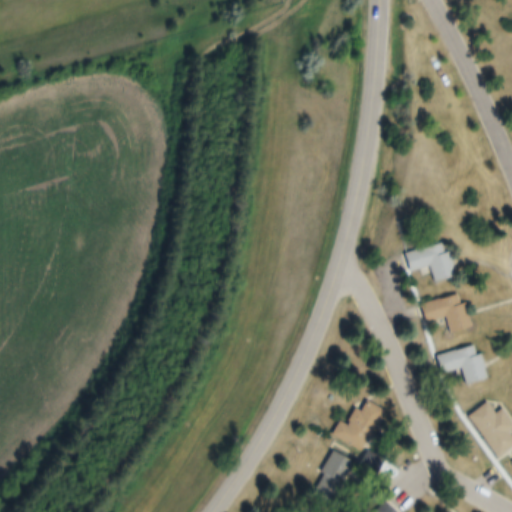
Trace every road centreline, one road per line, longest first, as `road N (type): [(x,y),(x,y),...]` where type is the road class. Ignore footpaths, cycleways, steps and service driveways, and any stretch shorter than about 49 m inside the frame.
road 1 (tertiary): [(212,511),(276,412),(333,275),(361,166),(375,0)]
road 2 (residential): [(506,511),(434,463),(382,334),(353,283),(333,275)]
road 3 (residential): [(428,0),(511,172)]
